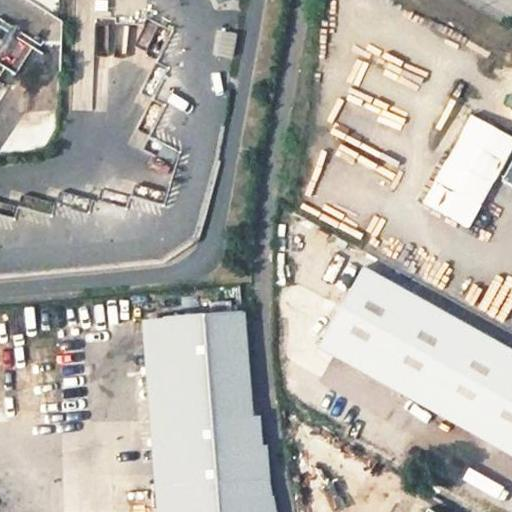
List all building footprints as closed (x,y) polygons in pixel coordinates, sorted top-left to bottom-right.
[(134,56),(135,29),(105,28),(104,55),(134,56)] [(461,113),(416,209),(465,231),(509,136),(461,113)] [(511,141),(493,175),(511,185),(511,141)] [(317,345),(511,455),(511,350),(362,266),(317,345)] [(176,490),(272,500),(267,473),(259,429),(251,370),(246,349),(244,310),(144,316),(155,495),(176,493),(176,490)] [(273,511),(272,500),(176,490),(176,493),(177,511),(273,511)] [(155,511),(177,511),(176,493),(155,495),(155,511)]
